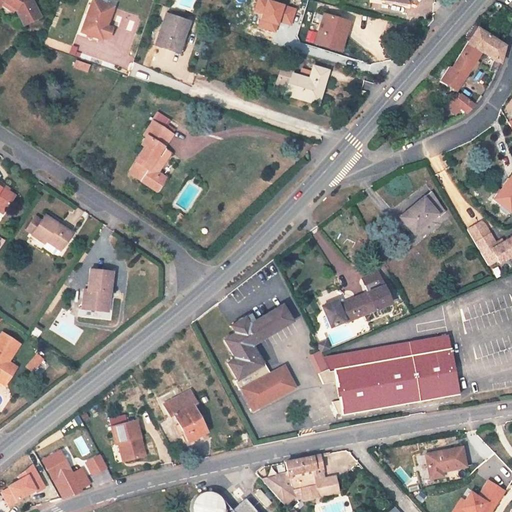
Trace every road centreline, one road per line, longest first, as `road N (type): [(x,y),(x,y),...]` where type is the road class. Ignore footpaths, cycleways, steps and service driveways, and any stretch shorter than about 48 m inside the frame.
road 1 (secondary): [(0,463),(341,161)]
road 2 (unclassified): [(60,511),(133,485),(344,437)]
road 3 (residential): [(341,161),(371,171),(469,128),(501,94),(511,60)]
road 4 (secondary): [(341,161),(485,0)]
road 5 (unknown): [(357,143),(154,79)]
road 6 (unknown): [(310,443),(303,328),(278,279)]
road 7 (unclassified): [(344,437),(511,406)]
